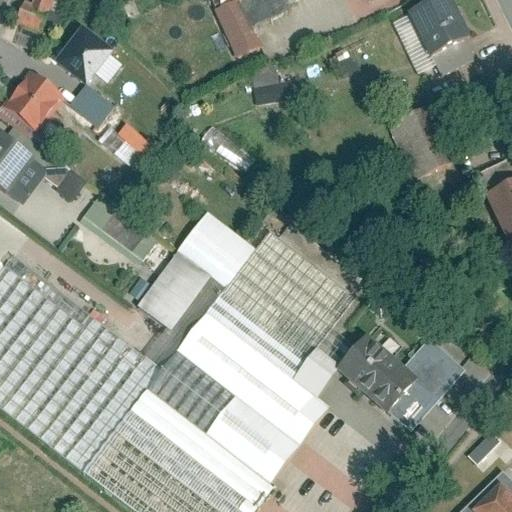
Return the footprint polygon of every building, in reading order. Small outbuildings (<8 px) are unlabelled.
[(231,0),(218,6),(230,32),(298,0),(231,0)] [(27,1),(17,26),(39,34),(48,9),(27,1)] [(439,2),(408,14),(430,71),(461,59),(439,2)] [(79,49),(62,68),(86,90),(103,72),(79,49)] [(31,83),(3,118),(31,141),(60,106),(31,83)] [(285,84),(263,87),(265,108),(287,105),(285,84)] [(80,91),(67,114),(99,133),(113,109),(80,91)] [(425,120),(398,129),(416,184),(443,175),(425,120)] [(202,143),(243,177),(255,164),(213,129),(202,143)] [(109,132),(97,146),(131,175),(143,161),(109,132)] [(0,148),(0,200),(25,169),(0,148)] [(457,184),(431,196),(441,216),(467,203),(457,184)] [(511,189),(488,201),(511,253),(511,189)] [(80,225),(141,267),(156,245),(96,203),(80,225)] [(0,407),(43,441),(121,342),(112,335),(127,315),(0,215),(0,407)] [(49,447),(129,511),(259,511),(272,496),(265,488),(327,409),(311,395),(329,372),(304,353),(358,286),(286,228),(150,398),(112,368),(49,447)] [(145,312),(167,329),(203,284),(181,267),(145,312)] [(375,341),(351,367),(408,422),(464,363),(442,342),(410,375),(375,341)] [(475,470),(497,448),(489,439),(466,461),(475,470)] [(511,511),(511,482),(488,506),(493,511),(511,511)]
